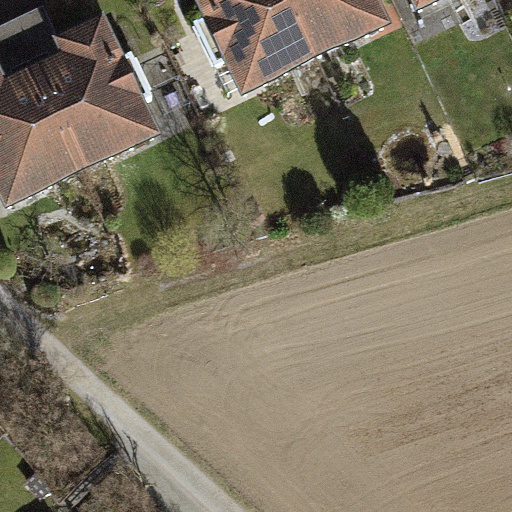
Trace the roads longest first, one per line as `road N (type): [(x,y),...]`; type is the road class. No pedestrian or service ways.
road 1 (track): [(46,343),(60,331),(511,195)]
road 2 (track): [(0,297),(222,511)]
